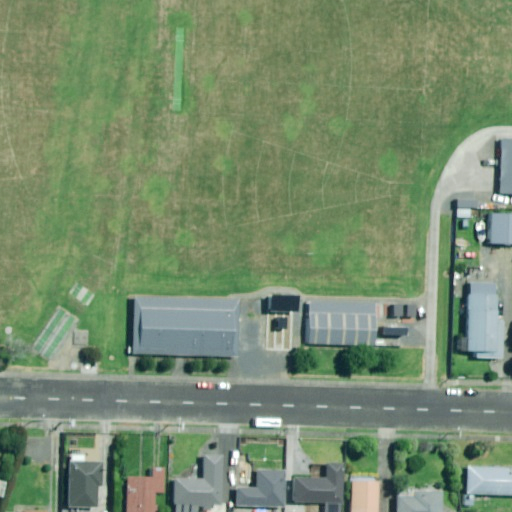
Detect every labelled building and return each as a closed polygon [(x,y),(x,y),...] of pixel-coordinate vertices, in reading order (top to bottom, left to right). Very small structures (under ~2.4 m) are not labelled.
[(472,199),(455,200),(456,218),(469,217),(468,208),(473,207),(472,199)] [(511,214),(488,213),(487,243),(511,244),(511,214)] [(494,284),(466,283),(464,338),(457,338),(457,351),(473,352),(473,358),(497,359),(499,319),(493,319),(494,284)] [(374,295),(305,293),(303,327),(373,330),(374,295)] [(227,300),(131,297),(129,341),(225,344),(227,300)] [(386,306),(386,317),(399,317),(399,319),(413,320),(413,307),(386,306)] [(52,361),(78,320),(59,308),(33,349),(52,361)] [(423,346),(423,333),(412,333),(412,346),(423,346)] [(82,454),(67,453),(66,508),(95,509),(97,463),(82,463),(82,454)] [(201,479),(170,479),(170,506),(173,506),(172,511),(193,511),(194,508),(201,508),(201,511),(209,511),(209,506),(220,506),(220,455),(201,455),(201,479)] [(341,464),(323,463),(322,479),(292,478),(291,502),(339,505),(341,464)] [(511,495),(511,469),(465,467),(463,506),(473,506),(473,494),(511,495)] [(163,468),(150,468),(150,478),(125,477),(123,511),(151,511),(152,492),(163,493),(163,468)] [(280,470),(254,470),(253,488),(233,487),(233,507),(279,507),(280,470)] [(374,511),(375,479),(350,479),(348,511),(374,511)] [(437,511),(439,492),(411,490),(411,497),(395,496),(394,511),(437,511)]
